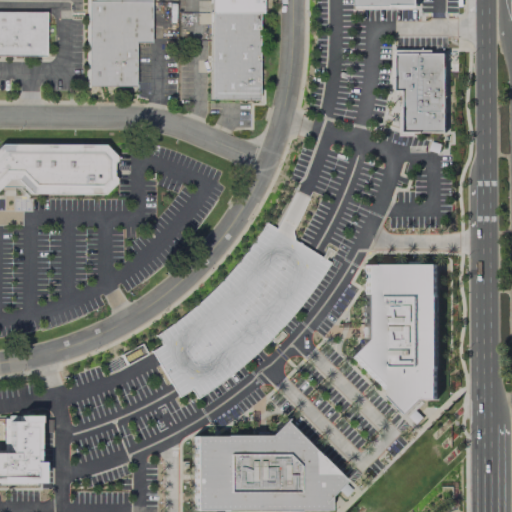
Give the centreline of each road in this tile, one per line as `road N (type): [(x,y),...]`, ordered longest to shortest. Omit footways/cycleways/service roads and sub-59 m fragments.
road 1 (residential): [(295,0),(293,84),(282,125),(208,260),(158,303),(92,341),(0,364)]
road 2 (residential): [(0,116),(136,118),(194,130),(266,165)]
road 3 (primary): [(484,0),(482,185)]
